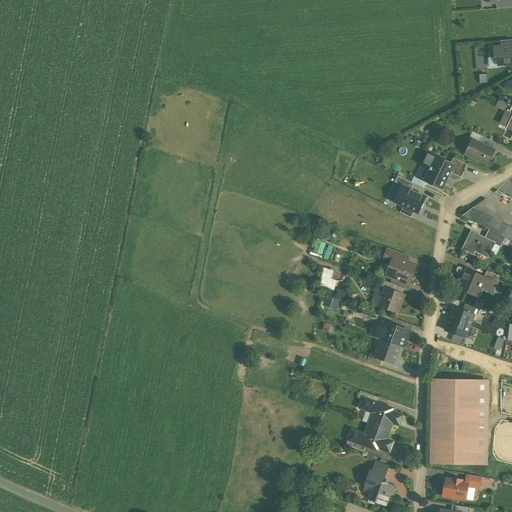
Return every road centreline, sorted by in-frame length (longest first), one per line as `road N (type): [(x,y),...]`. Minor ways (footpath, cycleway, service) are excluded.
road 1 (residential): [(418,511),(439,228),(450,204),(511,170)]
road 2 (track): [(422,382),(196,304)]
